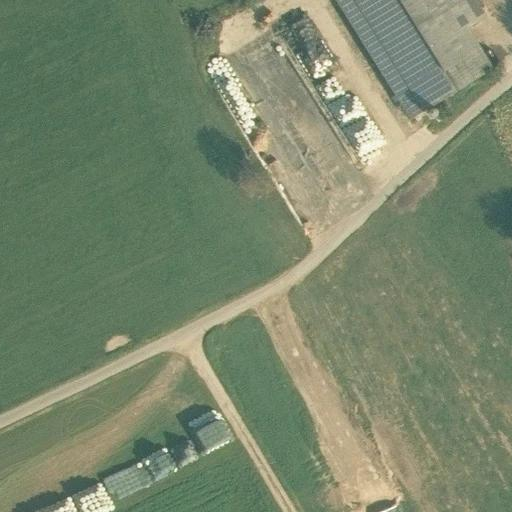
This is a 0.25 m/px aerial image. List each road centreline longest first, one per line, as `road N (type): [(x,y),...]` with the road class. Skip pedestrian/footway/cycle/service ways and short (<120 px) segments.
road 1 (unclassified): [(511,79),(288,281),(181,333)]
road 2 (track): [(0,420),(181,333),(289,511)]
